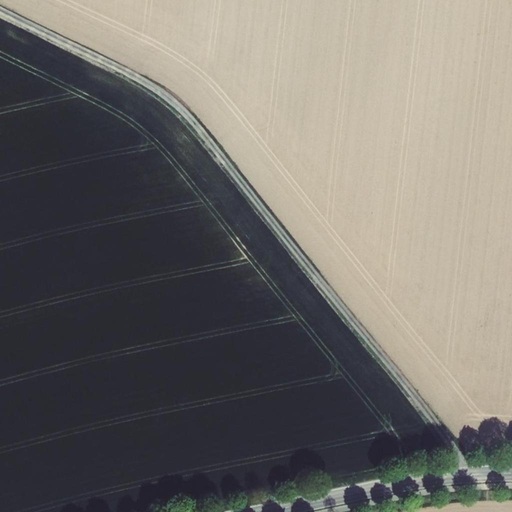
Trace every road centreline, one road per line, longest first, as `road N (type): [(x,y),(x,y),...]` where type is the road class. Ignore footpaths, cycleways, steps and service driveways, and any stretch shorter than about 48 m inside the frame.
road 1 (track): [(470,474),(170,94),(0,9)]
road 2 (primary): [(262,511),(405,482),(511,473)]
